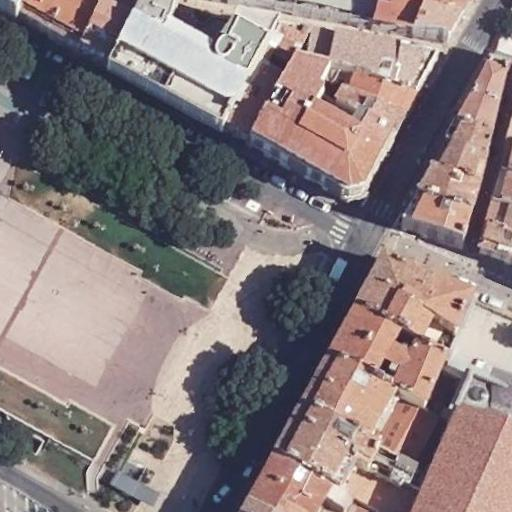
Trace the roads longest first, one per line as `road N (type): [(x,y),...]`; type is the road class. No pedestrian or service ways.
road 1 (residential): [(367,232),(0,25)]
road 2 (tertiary): [(367,232),(213,511)]
road 3 (tertiary): [(496,0),(367,232)]
road 4 (residential): [(367,232),(511,300)]
